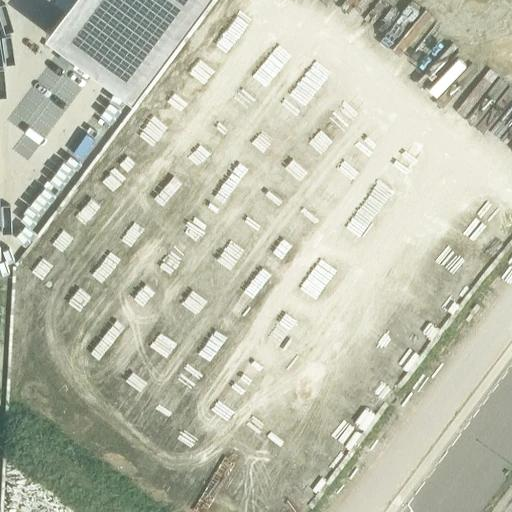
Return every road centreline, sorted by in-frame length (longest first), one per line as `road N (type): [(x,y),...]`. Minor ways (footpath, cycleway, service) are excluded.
road 1 (unknown): [(511,184),(363,86),(268,6)]
road 2 (unclassified): [(7,0),(19,193)]
